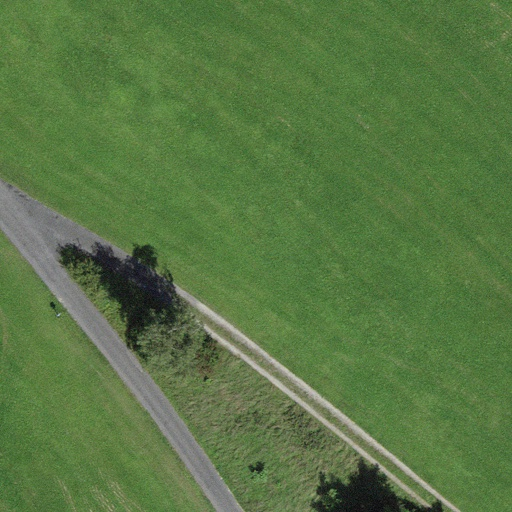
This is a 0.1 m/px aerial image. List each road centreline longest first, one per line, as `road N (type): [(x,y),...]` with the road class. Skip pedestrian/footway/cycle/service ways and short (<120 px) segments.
road 1 (track): [(446,511),(152,282),(5,206)]
road 2 (track): [(228,511),(168,415),(0,199)]
